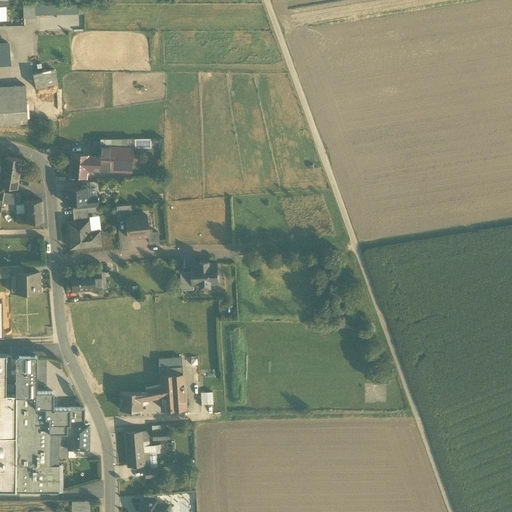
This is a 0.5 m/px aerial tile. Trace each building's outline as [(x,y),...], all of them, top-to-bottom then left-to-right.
[(76,4),(46,5),(46,15),(77,14),(76,4)] [(23,5),(23,17),(34,17),(34,15),(34,5),(23,5)] [(46,5),(34,5),(34,15),(46,15),(46,5)] [(0,64),(9,64),(8,43),(0,43),(0,64)] [(32,74),(35,89),(57,84),(56,82),(54,70),(32,74)] [(0,98),(26,97),(25,85),(0,86),(0,98)] [(26,97),(0,98),(0,123),(27,122),(26,97)] [(132,139),(99,139),(99,147),(131,148),(132,139)] [(97,168),(130,170),(131,148),(99,147),(98,156),(97,168)] [(69,174),(85,175),(85,168),(97,168),(98,156),(71,154),(69,174)] [(6,157),(3,176),(17,179),(20,159),(6,157)] [(3,176),(2,183),(15,185),(17,179),(3,176)] [(15,185),(2,183),(1,191),(3,191),(14,192),(15,192),(15,185)] [(63,190),(64,203),(79,202),(87,202),(87,199),(86,188),(63,190)] [(1,203),(16,204),(20,204),(20,203),(19,193),(15,192),(14,192),(3,191),(3,192),(1,203)] [(79,202),(79,208),(97,207),(97,198),(87,199),(87,202),(79,202)] [(17,213),(17,223),(43,221),(42,200),(23,201),(23,203),(24,213),(17,213)] [(117,220),(125,219),(125,216),(131,215),(130,204),(115,206),(117,220)] [(86,208),(79,208),(72,209),(73,222),(87,221),(87,217),(86,208)] [(127,237),(147,235),(147,234),(147,229),(145,214),(131,215),(125,216),(125,219),(127,237)] [(87,221),(88,230),(100,229),(99,215),(87,217),(87,221)] [(66,223),(69,249),(100,246),(99,235),(89,236),(88,230),(87,221),(73,222),(66,223)] [(157,231),(152,232),(152,233),(147,234),(147,235),(148,244),(158,243),(157,231)] [(217,281),(217,263),(208,263),(200,264),(192,264),(192,271),(193,284),(201,284),(209,283),(209,281),(217,281)] [(93,272),(94,289),(105,288),(104,271),(93,272)] [(193,284),(192,271),(180,272),(181,290),(194,289),(193,284)] [(13,273),(14,293),(39,292),(39,272),(23,272),(13,272),(13,273)] [(70,274),(72,291),(94,289),(93,272),(70,274)] [(0,355),(0,491),(14,492),(15,396),(15,395),(5,395),(5,355),(0,355)] [(15,395),(15,396),(34,397),(35,396),(35,391),(35,357),(20,356),(18,356),(18,357),(15,360),(15,359),(15,360),(15,361),(15,395)] [(158,360),(158,369),(182,367),(181,358),(158,360)] [(158,369),(159,376),(182,375),(182,367),(158,369)] [(160,385),(155,386),(156,398),(161,397),(162,410),(184,408),(182,375),(159,376),(160,385)] [(146,393),(141,393),(140,401),(156,398),(155,386),(145,388),(146,393)] [(53,391),(35,391),(35,396),(34,397),(34,424),(48,424),(48,408),(51,408),(52,408),(53,391)] [(140,410),(140,401),(141,393),(120,393),(120,410),(140,410)] [(34,424),(34,397),(15,396),(14,492),(61,492),(61,465),(57,465),(48,465),(48,446),(49,446),(49,424),(48,424),(34,424)] [(48,424),(49,424),(62,424),(69,424),(69,408),(51,408),(48,408),(48,424)] [(69,408),(69,424),(84,424),(84,408),(69,408)] [(62,439),(62,424),(49,424),(49,446),(57,446),(57,447),(68,447),(68,439),(62,439)] [(88,424),(84,424),(69,424),(62,424),(62,439),(68,439),(68,447),(68,448),(76,449),(76,448),(87,449),(88,424)] [(152,431),(153,440),(167,438),(166,430),(161,430),(152,431)] [(124,434),(125,448),(142,447),(142,442),(141,433),(124,434)] [(149,452),(149,454),(156,453),(160,453),(159,445),(142,447),(143,453),(149,452)] [(48,465),(57,465),(57,457),(57,447),(57,446),(49,446),(48,446),(48,465)] [(57,447),(57,457),(68,457),(68,448),(68,447),(57,447)] [(127,465),(144,464),(143,453),(142,447),(125,448),(127,465)] [(76,448),(76,449),(76,457),(87,457),(87,449),(76,448)] [(157,468),(156,453),(149,454),(150,463),(150,469),(156,468),(157,468)] [(157,468),(156,468),(150,469),(145,469),(146,477),(157,476),(167,475),(166,467),(157,468)] [(90,511),(90,501),(72,501),(72,511),(90,511)] [(167,511),(168,504),(155,505),(155,501),(144,501),(144,505),(140,505),(139,511),(167,511)]
